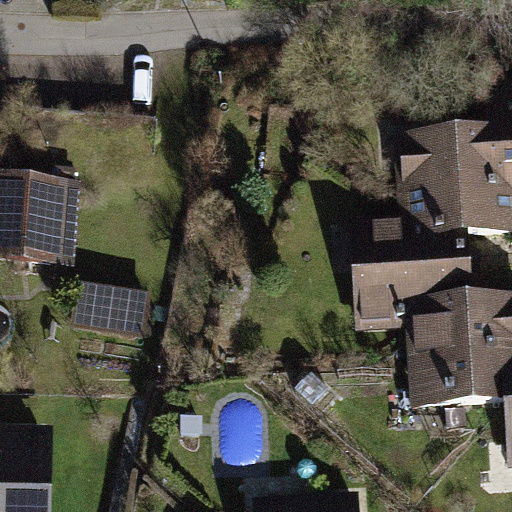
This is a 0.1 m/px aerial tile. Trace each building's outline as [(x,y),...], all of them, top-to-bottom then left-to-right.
[(511,98),(488,100),(490,139),(492,168),(511,167),(511,98)] [(399,144),(403,222),(436,221),(436,233),(469,231),(511,229),(511,167),(492,168),(490,139),(399,144)] [(0,177),(0,256),(73,260),(76,180),(0,177)] [(359,334),(408,332),(442,330),(441,306),(473,304),(469,231),(436,233),(436,221),(403,222),(354,224),(359,334)] [(153,285),(77,275),(71,322),(146,332),(153,285)] [(412,400),(505,396),(503,350),(511,349),(511,302),(473,304),(441,306),(442,330),(408,332),(412,400)] [(509,464),(511,463),(511,349),(503,350),(505,396),(509,464)] [(50,511),(53,419),(0,417),(0,511),(50,511)] [(253,486),(254,511),(364,511),(363,481),(253,486)]
